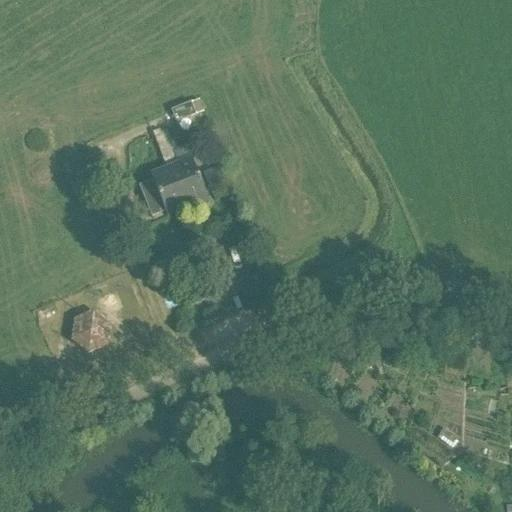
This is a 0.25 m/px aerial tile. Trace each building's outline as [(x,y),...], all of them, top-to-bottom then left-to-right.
[(171,110),(171,111),(176,123),(203,112),(198,100),(191,103),(171,110)] [(156,143),(167,170),(183,211),(208,201),(192,160),(179,165),(165,130),(156,134),(155,130),(151,131),(156,143)] [(91,157),(99,176),(99,177),(112,172),(104,152),(91,157)] [(183,211),(167,170),(151,176),(153,181),(139,186),(151,218),(165,212),(167,217),(183,211)] [(71,342),(88,354),(108,347),(111,325),(94,312),(74,320),(71,342)]
